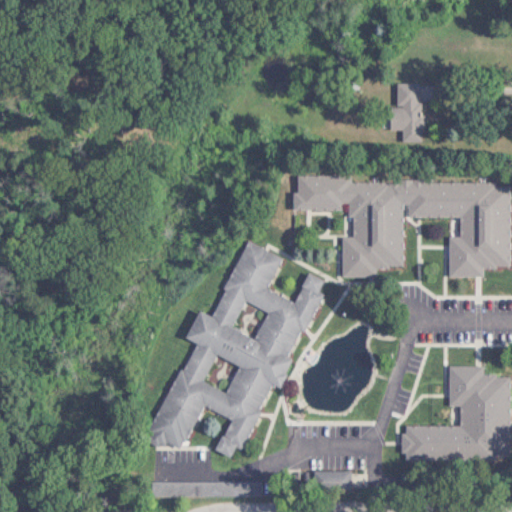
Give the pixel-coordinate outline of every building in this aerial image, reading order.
[(396,106),(390,106),(390,130),(401,130),(401,141),(421,141),(422,83),(397,82),(396,106)] [(510,184),(351,179),(351,176),(294,174),(293,209),(350,211),(349,235),(342,235),(341,271),(402,273),(403,215),(459,217),(458,236),(448,235),(447,275),(481,276),(482,265),(507,266),(510,184)] [(235,459),(270,383),(277,387),(290,359),(288,358),(318,292),(317,292),(323,280),(306,272),(293,301),(266,289),(281,257),(245,240),(210,316),(197,310),(184,338),(191,341),(147,437),(180,453),(190,430),(200,435),(203,429),(195,425),(203,406),(229,418),(214,450),(235,459)] [(509,458),(509,375),(482,375),(482,365),(448,365),(449,405),(458,405),(458,425),(405,425),(405,459),(509,458)] [(350,470),(314,470),(314,489),(350,489),(350,470)]
